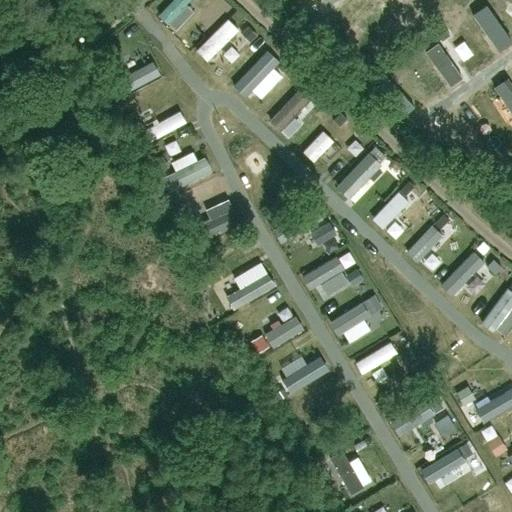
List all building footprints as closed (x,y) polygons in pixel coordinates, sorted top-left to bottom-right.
[(186,37),(224,7),(218,0),(196,0),(172,20),(186,37)] [(389,26),(422,9),(417,0),(410,0),(383,14),(389,26)] [(452,64),(472,46),(446,18),(427,36),(452,64)] [(256,35),(248,26),(242,33),(249,41),(256,35)] [(348,52),(359,62),(376,43),(365,33),(348,52)] [(140,50),(125,61),(132,71),(147,60),(140,50)] [(244,79),(253,88),(281,60),(273,51),(244,79)] [(284,60),(277,66),(286,75),(293,68),(284,60)] [(117,75),(110,63),(101,68),(108,80),(117,75)] [(120,89),(132,118),(146,112),(139,97),(165,87),(159,73),(120,89)] [(279,113),(301,92),(290,82),(269,103),(279,113)] [(385,97),(381,109),(400,115),(404,103),(385,97)] [(304,142),(334,117),(322,104),(293,128),(304,142)] [(176,107),(142,125),(149,139),(183,121),(176,107)] [(340,113),(333,120),(339,126),(346,119),(340,113)] [(354,130),(348,123),(319,150),(333,165),(358,141),(351,133),(354,130)] [(366,194),(377,184),(370,175),(381,165),(372,154),(349,173),(366,194)] [(150,163),(157,174),(167,168),(160,157),(150,163)] [(204,164),(191,169),(196,181),(209,175),(204,164)] [(179,213),(221,189),(214,176),(171,200),(179,213)] [(408,181),(400,190),(406,196),(414,187),(408,181)] [(425,198),(399,226),(410,236),(436,208),(425,198)] [(229,214),(202,229),(206,238),(234,223),(229,214)] [(451,220),(445,214),(435,224),(442,229),(451,220)] [(326,224),(316,230),(323,241),(333,236),(326,224)] [(252,250),(236,257),(242,268),(257,260),(252,250)] [(502,266),(493,258),(486,266),(495,274),(502,266)] [(225,301),(269,278),(262,265),(218,288),(225,301)] [(358,268),(348,274),(355,285),(364,279),(358,268)] [(375,293),(365,300),(371,310),(381,303),(375,293)] [(279,303),(245,316),(249,327),(283,314),(279,303)] [(293,333),(267,345),(273,358),(299,345),(293,333)] [(263,336),(251,342),(256,353),(268,347),(263,336)] [(409,350),(402,354),(407,363),(414,358),(409,350)] [(466,387),(456,393),(464,406),(474,400),(466,387)] [(275,393),(279,400),(287,396),(282,389),(275,393)] [(436,394),(428,399),(435,410),(443,405),(436,394)] [(420,449),(433,440),(409,405),(396,414),(420,449)] [(310,442),(330,415),(320,407),(299,434),(310,442)] [(379,425),(366,434),(388,466),(401,457),(379,425)] [(495,437),(487,442),(494,455),(503,449),(495,437)] [(467,443),(459,447),(465,456),(472,452),(467,443)] [(356,448),(342,455),(357,486),(371,479),(356,448)] [(323,464),(314,470),(322,482),(331,475),(323,464)]
